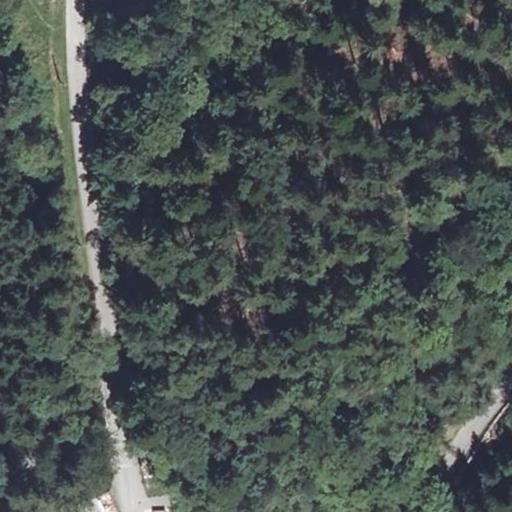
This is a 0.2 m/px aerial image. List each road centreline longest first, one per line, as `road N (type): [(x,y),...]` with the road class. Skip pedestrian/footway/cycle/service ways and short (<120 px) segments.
road 1 (residential): [(72,0),(86,199),(124,471)]
road 2 (unclassified): [(511,376),(452,456),(424,511)]
